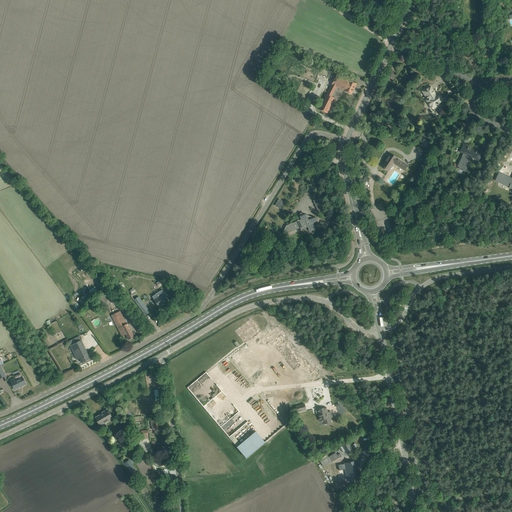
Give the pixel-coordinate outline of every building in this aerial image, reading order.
[(357,84),(352,82),(349,80),(349,81),(337,74),(327,94),(319,109),(327,113),(335,98),(332,97),(337,87),(344,91),(351,95),(357,84)] [(430,86),(426,89),(422,91),(427,100),(426,101),(431,108),(443,101),(438,93),(436,95),(430,86)] [(428,147),(430,142),(424,138),(422,143),(424,144),(423,146),(417,143),(416,145),(426,150),(428,147)] [(457,167),(466,172),(473,157),(479,160),(482,154),(463,145),(460,151),(463,153),(457,167)] [(408,165),(394,156),(390,154),(382,166),(388,171),(393,163),(404,170),(408,165)] [(511,178),(499,173),(496,181),(509,187),(508,188),(509,188),(511,188),(511,195),(511,196),(511,195),(511,178)] [(320,198),(314,199),(318,212),(324,210),(320,198)] [(284,202),(279,199),(275,206),(280,209),(284,202)] [(286,226),(284,231),(289,233),(300,228),(302,227),(305,228),(308,227),(309,231),(314,233),(316,228),(313,223),(317,222),(318,219),(315,217),(313,218),(309,220),(308,219),(306,215),(302,213),(300,217),(299,217),(297,221),(286,226)] [(82,297),(84,301),(99,292),(95,286),(89,290),(90,292),(82,297)] [(154,300),(159,307),(161,305),(169,300),(165,294),(162,290),(152,297),(155,300),(154,300)] [(150,312),(147,308),(139,297),(134,300),(145,315),(150,312)] [(107,298),(99,304),(101,307),(103,306),(106,310),(112,305),(107,298)] [(112,316),(120,332),(122,336),(126,334),(129,340),(135,337),(128,323),(126,324),(120,312),(112,316)] [(259,317),(246,330),(252,337),(253,336),(293,378),(304,368),(300,364),(264,325),(266,324),(259,317)] [(90,359),(88,355),(79,336),(68,342),(77,359),(80,358),(82,363),(90,359)] [(236,348),(233,344),(227,348),(230,353),(236,348)] [(251,345),(232,363),(234,365),(237,361),(239,364),(245,359),(248,363),(259,353),(251,345)] [(241,371),(239,367),(230,377),(229,377),(233,382),(237,379),(238,380),(241,378),(245,374),(246,375),(250,371),(247,368),(245,370),(243,369),(241,371)] [(15,378),(10,380),(15,389),(22,386),(21,385),(26,383),(22,377),(21,374),(17,376),(16,376),(14,377),(15,378)] [(238,382),(227,391),(229,395),(235,390),(236,391),(238,390),(237,388),(238,387),(237,387),(240,384),(238,382)] [(296,406),(297,413),(306,411),(304,404),(296,406)] [(323,408),(317,409),(317,410),(318,410),(319,414),(318,414),(319,421),(323,420),(324,424),(332,423),(331,418),(328,419),(327,412),(328,412),(327,407),(323,408)] [(128,418),(133,415),(128,408),(124,411),(128,418)] [(112,418),(110,414),(107,410),(103,412),(103,413),(96,418),(100,425),(112,418)] [(159,420),(154,420),(151,421),(152,425),(153,430),(154,430),(155,433),(160,432),(159,429),(160,429),(159,420)] [(140,438),(137,440),(145,453),(148,452),(140,438)] [(348,443),(343,446),(346,452),(347,454),(353,451),(348,443)] [(125,463),(133,476),(138,473),(135,469),(135,468),(129,460),(125,463)] [(356,462),(352,462),(339,465),(340,470),(348,468),(350,480),(359,478),(356,462)] [(162,469),(158,472),(164,481),(168,479),(166,475),(168,474),(165,470),(163,471),(162,469)]
